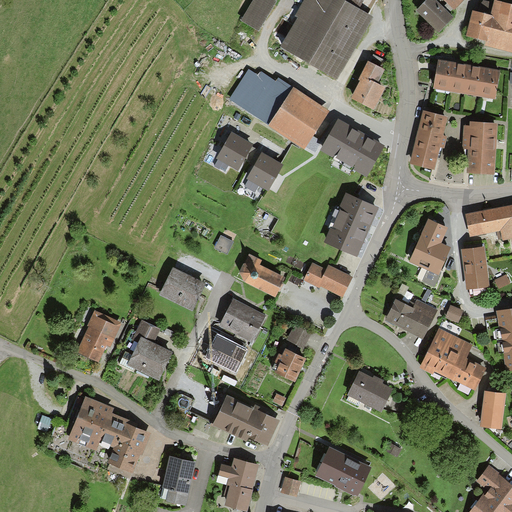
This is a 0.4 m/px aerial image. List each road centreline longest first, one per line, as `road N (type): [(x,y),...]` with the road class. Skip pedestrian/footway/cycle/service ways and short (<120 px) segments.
road 1 (residential): [(345,310),(393,341),(419,377),(511,461)]
road 2 (residential): [(397,186),(406,87),(395,0)]
road 3 (residential): [(0,340),(81,374),(153,422)]
road 4 (residential): [(229,273),(153,422)]
road 5 (residential): [(271,458),(345,310)]
road 6 (residential): [(345,310),(397,186)]
road 7 (residential): [(153,422),(206,445),(271,458)]
